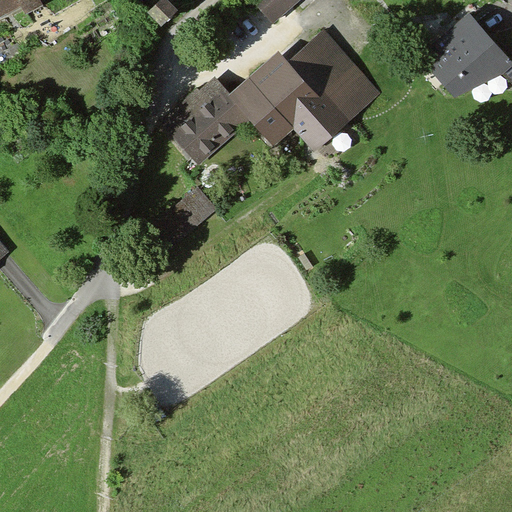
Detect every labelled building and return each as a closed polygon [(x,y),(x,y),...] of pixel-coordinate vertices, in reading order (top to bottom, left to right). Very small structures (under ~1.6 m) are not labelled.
[(0,0),(0,21),(38,0),(39,0),(44,8),(57,0),(0,0)] [(257,0),(252,4),(273,29),(306,0),(257,0)] [(511,53),(477,12),(424,56),(464,104),(511,64),(511,53)] [(380,97),(325,35),(295,62),(284,50),(235,94),(219,76),(164,125),(200,164),(252,118),(279,148),(299,130),(318,152),(380,97)] [(193,178),(150,208),(176,246),(219,215),(193,178)] [(0,264),(12,254),(0,241),(0,264)]
